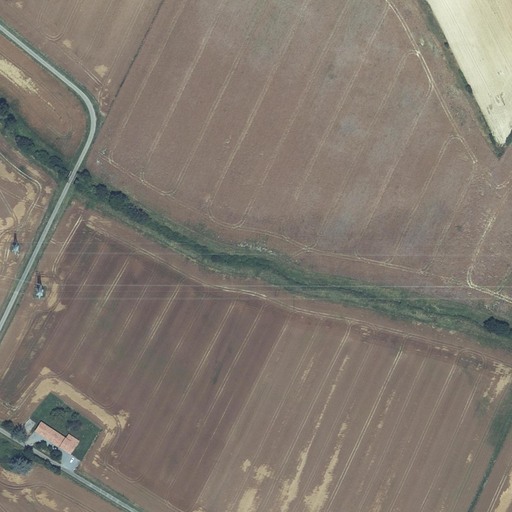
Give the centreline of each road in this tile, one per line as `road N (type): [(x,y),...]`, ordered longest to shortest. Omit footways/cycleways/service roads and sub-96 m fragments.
road 1 (unclassified): [(0,26),(75,87),(92,117),(89,141),(0,327)]
road 2 (unclassified): [(135,511),(0,428)]
